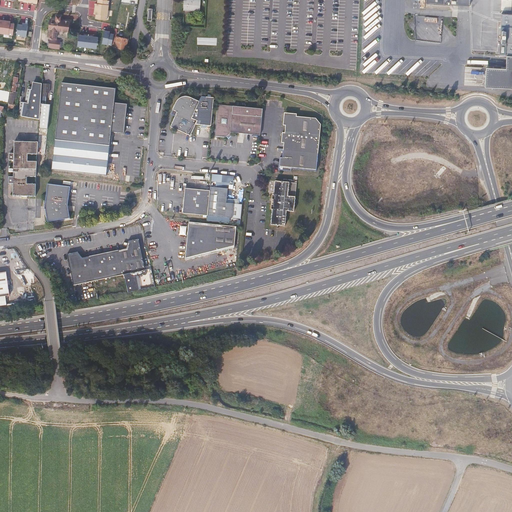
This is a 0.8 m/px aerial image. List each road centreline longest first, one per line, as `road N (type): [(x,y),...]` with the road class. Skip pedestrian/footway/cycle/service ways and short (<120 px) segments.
road 1 (unclassified): [(49,299),(60,398),(186,403),(381,450),(466,458)]
road 2 (trunk): [(188,319),(287,323),(391,375),(511,397)]
road 3 (trunk): [(511,372),(474,379),(407,370),(381,344),(376,317),(381,297),(405,273),(511,235)]
road 4 (trunk): [(188,319),(511,231)]
road 5 (trunk): [(268,279),(0,329)]
road 6 (trunk): [(471,221),(394,228),(362,215),(345,177),(362,117)]
road 7 (trunk): [(471,221),(268,279)]
road 8 (trunk): [(337,116),(341,142),(324,232),(268,279)]
road 9 (trunk): [(0,343),(188,319)]
road 10 (unclassified): [(151,161),(247,170),(256,186),(253,234),(273,237)]
road 11 (unclassified): [(23,240),(130,219),(147,199),(151,161)]
road 12 (tertiary): [(335,99),(174,76)]
road 13 (primary): [(511,256),(479,134)]
